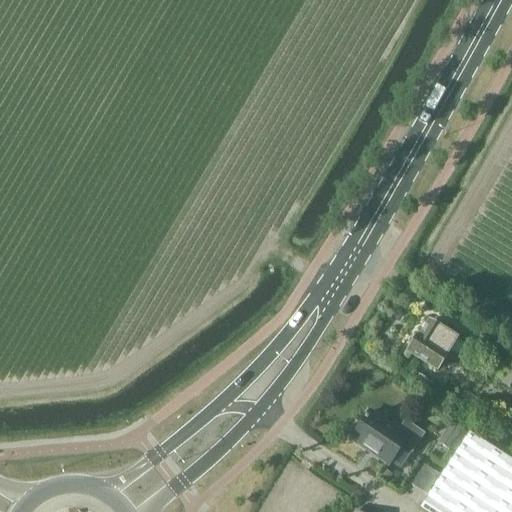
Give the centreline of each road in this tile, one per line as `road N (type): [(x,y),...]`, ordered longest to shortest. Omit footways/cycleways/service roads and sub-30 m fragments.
road 1 (primary): [(340,279),(320,291),(217,410),(104,494)]
road 2 (primary): [(497,0),(340,279)]
road 3 (primary): [(150,511),(228,445),(280,386),(336,303),(340,279)]
